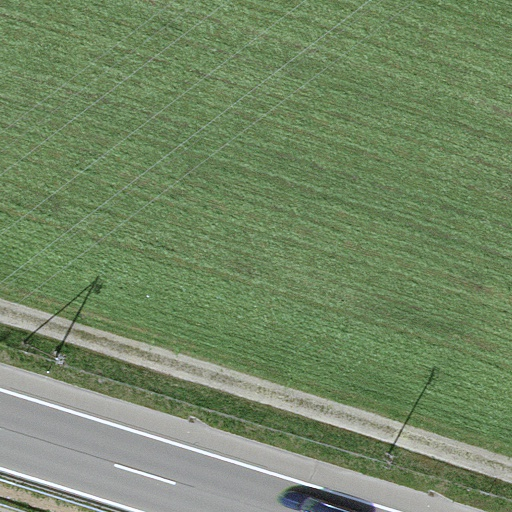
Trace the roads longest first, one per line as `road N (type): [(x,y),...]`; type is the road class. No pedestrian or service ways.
road 1 (track): [(0,331),(511,497)]
road 2 (motorway): [(272,511),(0,427)]
